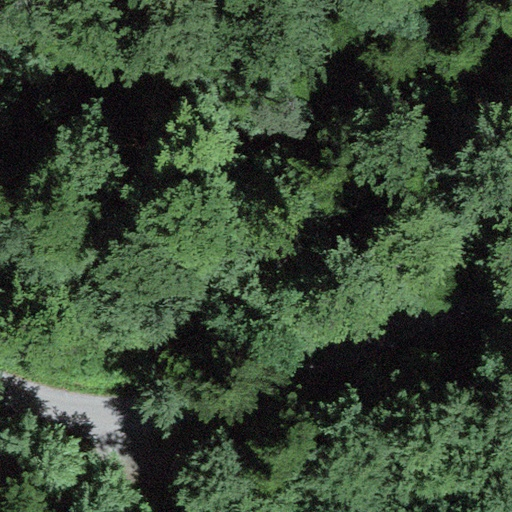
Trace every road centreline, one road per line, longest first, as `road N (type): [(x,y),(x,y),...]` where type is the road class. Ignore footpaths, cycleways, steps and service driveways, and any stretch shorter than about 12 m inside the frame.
road 1 (track): [(511,292),(166,407),(81,410),(0,386)]
road 2 (track): [(81,410),(143,475),(195,511)]
